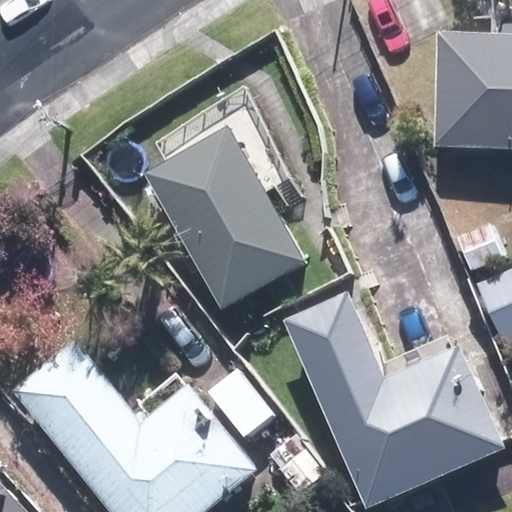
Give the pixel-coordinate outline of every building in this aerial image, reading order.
[(511,161),(511,0),(507,0),(486,0),(486,18),(476,17),(475,44),(431,42),(426,157),(511,161)] [(167,168),(144,180),(219,321),(310,273),(267,192),(281,185),(244,114),(162,158),(167,168)] [(511,252),(496,222),(448,248),(467,285),(511,261),(511,252)] [(511,270),(474,287),(503,353),(511,349),(511,270)] [(462,404),(444,364),(387,389),(347,299),(279,329),(360,511),(378,511),(501,458),(475,399),(462,404)] [(133,415),(78,348),(9,404),(97,511),(217,511),(262,475),(181,375),(133,415)] [(0,511),(18,511),(0,491),(0,511)]
